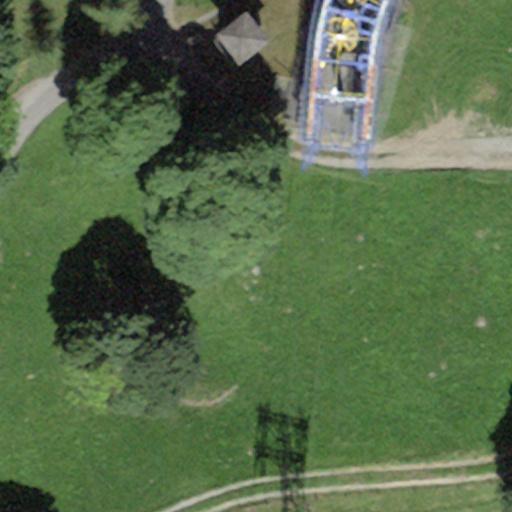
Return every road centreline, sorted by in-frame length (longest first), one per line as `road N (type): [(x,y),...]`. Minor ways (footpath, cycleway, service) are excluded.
road 1 (track): [(511,152),(366,153),(278,138),(210,97),(185,61),(166,0)]
road 2 (track): [(186,511),(268,484),(511,461)]
road 3 (track): [(0,149),(32,102),(134,33),(154,0)]
